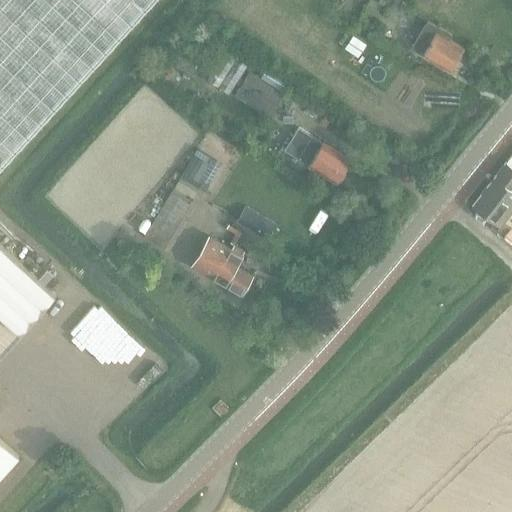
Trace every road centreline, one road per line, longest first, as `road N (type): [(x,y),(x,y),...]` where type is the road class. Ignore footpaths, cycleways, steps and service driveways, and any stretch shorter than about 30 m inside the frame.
road 1 (unclassified): [(260,400),(319,346),(511,114)]
road 2 (unclassified): [(260,400),(149,511)]
